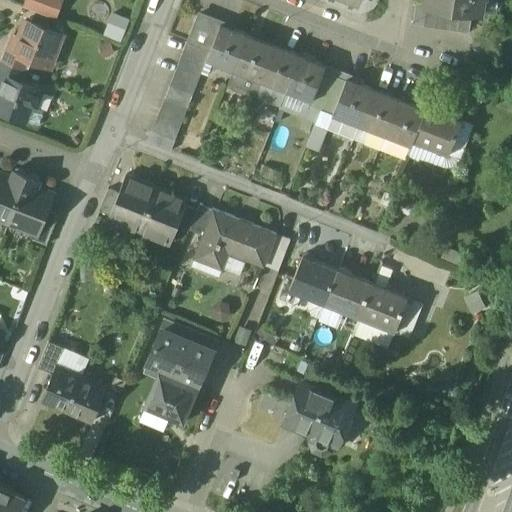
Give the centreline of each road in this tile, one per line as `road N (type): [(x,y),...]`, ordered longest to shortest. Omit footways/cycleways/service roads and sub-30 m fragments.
road 1 (residential): [(0,412),(95,171)]
road 2 (residential): [(265,0),(391,51),(396,0)]
road 3 (residential): [(95,171),(170,0)]
road 4 (tertiary): [(132,511),(0,456)]
road 5 (secondary): [(511,379),(470,511)]
road 6 (residential): [(185,511),(230,393)]
